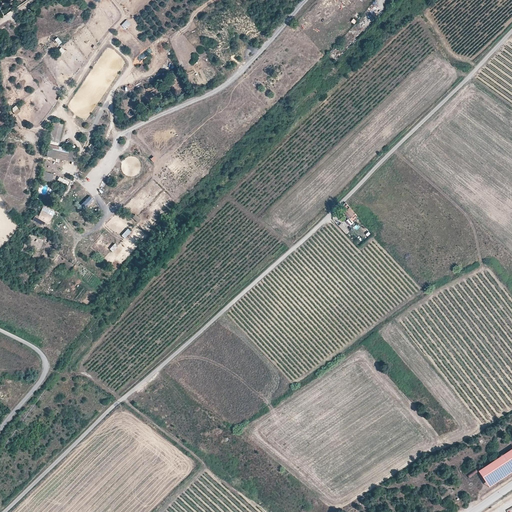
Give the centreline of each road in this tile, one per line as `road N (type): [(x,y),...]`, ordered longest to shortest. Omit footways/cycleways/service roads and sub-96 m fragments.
road 1 (unclassified): [(5,511),(335,209),(511,31)]
road 2 (residential): [(306,0),(224,86),(118,135),(97,176)]
road 3 (tertiary): [(0,430),(46,372),(42,354),(0,330)]
